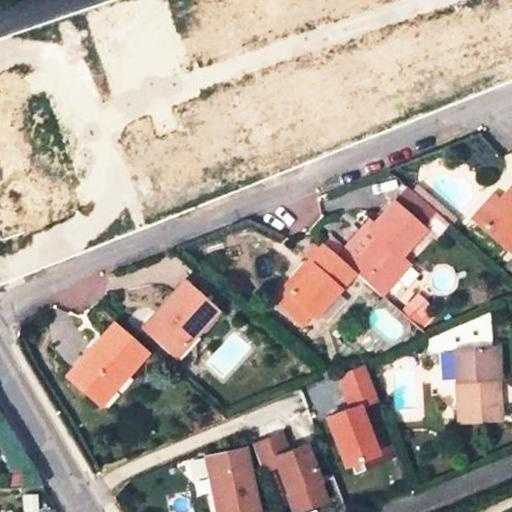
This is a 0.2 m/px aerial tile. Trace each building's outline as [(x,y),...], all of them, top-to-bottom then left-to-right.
[(20,66),(0,72),(0,160),(25,230),(72,211),(20,66)] [(511,186),(499,202),(492,209),(484,202),(471,218),(510,252),(511,249),(511,186)] [(490,196),(484,202),(492,209),(499,202),(490,196)] [(337,257),(353,271),(380,294),(405,266),(396,259),(421,229),(391,202),(372,224),(369,221),(337,257)] [(314,315),(353,271),(337,257),(322,244),(305,262),(309,266),(296,282),(291,278),(272,300),(292,318),(303,305),(311,312),(314,315)] [(305,262),(291,278),(296,282),(309,266),(305,262)] [(214,311),(182,282),(141,329),(173,358),(214,311)] [(303,305),(292,318),(299,325),(311,312),(303,305)] [(454,349),(486,348),(484,318),(438,336),(437,332),(429,336),(429,350),(454,349)] [(111,325),(66,377),(93,399),(118,370),(125,376),(144,353),(111,325)] [(486,348),(454,349),(458,422),(499,419),(494,347),(486,348)] [(316,415),(334,467),(373,453),(355,403),(373,397),(361,362),(331,373),(343,405),(316,415)] [(118,370),(93,399),(100,405),(125,376),(118,370)] [(314,400),(318,411),(341,402),(337,391),(314,400)] [(248,439),(256,467),(268,464),(282,511),(288,511),(324,501),(305,440),(284,447),(279,430),(248,439)] [(256,511),(243,451),(205,459),(216,511),(256,511)]
